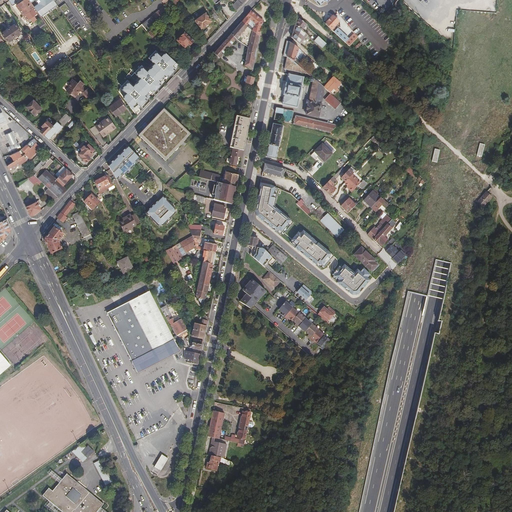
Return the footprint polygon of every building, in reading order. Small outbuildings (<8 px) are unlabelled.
[(30,2),(28,0),(23,0),(16,5),(23,15),(23,16),(35,8),(33,6),(30,2)] [(53,0),(42,0),(33,6),(40,16),(57,5),(54,1),(53,0)] [(170,0),(176,8),(180,5),(176,0),(170,0)] [(237,0),(232,6),(236,10),(242,4),(238,0),(237,0)] [(62,12),(68,8),(64,3),(59,7),(62,12)] [(142,24),(147,30),(170,11),(165,5),(142,24)] [(38,12),(35,8),(23,16),(28,23),(32,21),(32,22),(36,19),(33,15),(36,13),(38,12)] [(389,10),(384,16),(387,18),(392,12),(389,10)] [(262,21),(251,11),(241,22),(246,26),(248,23),(253,27),(252,31),(259,36),(262,21)] [(212,21),(206,12),(195,19),(201,28),(212,21)] [(325,24),(331,30),(336,25),(339,22),(333,16),(325,24)] [(300,19),(295,25),(303,31),(307,25),(300,19)] [(219,58),(236,40),(248,47),(244,66),(252,70),(259,36),(252,31),(246,26),(241,22),(217,50),(214,53),(216,56),(219,58)] [(15,24),(9,28),(15,37),(21,33),(15,24)] [(308,36),(303,31),(295,25),(291,37),(300,45),(308,36)] [(336,25),(331,30),(349,46),(358,38),(355,34),(353,35),(348,39),(346,37),(341,33),(337,29),(339,28),(336,25)] [(8,42),(15,37),(9,28),(2,32),(8,42)] [(152,28),(148,32),(153,37),(157,33),(152,28)] [(184,32),(177,40),(185,47),(189,43),(190,44),(193,41),(184,32)] [(326,44),(318,37),(314,42),(317,46),(318,45),(322,49),(326,44)] [(290,42),(287,56),(308,74),(312,78),(314,75),(315,74),(300,62),(304,53),(290,42)] [(178,63),(167,51),(163,56),(156,50),(148,56),(154,62),(146,69),(142,63),(134,70),(138,76),(131,83),(125,77),(115,84),(115,86),(128,105),(136,102),(140,106),(175,69),(174,67),(178,63)] [(50,66),(63,58),(60,52),(46,60),(50,66)] [(287,56),(284,69),(308,74),(287,56)] [(313,62),(310,65),(315,71),(318,68),(313,62)] [(304,77),(289,74),(287,84),(286,84),(283,95),(284,95),(282,105),(297,108),(304,77)] [(314,75),(312,78),(324,88),(326,85),(314,75)] [(247,77),(247,80),(245,83),(245,85),(251,87),(254,79),(248,77),(247,77)] [(333,77),(324,88),(331,94),(340,84),(333,77)] [(318,117),(324,88),(312,78),(309,78),(309,80),(310,82),(313,81),(306,115),(318,117)] [(73,79),(70,83),(72,84),(69,87),(66,91),(75,98),(77,94),(77,93),(79,90),(82,93),(86,98),(92,94),(89,88),(87,89),(83,86),(85,83),(80,80),(78,83),(73,79)] [(30,93),(33,97),(38,92),(36,89),(30,93)] [(327,99),(336,108),(340,104),(330,95),(327,99)] [(120,99),(109,107),(115,116),(126,108),(120,99)] [(42,109),(33,100),(26,106),(35,115),(42,109)] [(294,111),(276,108),(275,112),(283,114),(282,121),(291,124),(294,111)] [(138,136),(163,162),(189,136),(164,111),(138,136)] [(65,114),(58,122),(62,126),(69,118),(65,114)] [(222,114),(220,122),(230,124),(232,116),(222,114)] [(95,125),(103,137),(116,127),(108,116),(95,125)] [(333,125),(295,116),(293,124),(330,133),(338,125),(335,122),(333,125)] [(40,131),(44,134),(53,125),(52,123),(53,122),(49,118),(41,126),(43,128),(40,131)] [(233,149),(243,151),(250,119),(241,118),(240,122),(239,122),(234,127),(229,148),(233,149)] [(67,128),(70,130),(77,123),(74,120),(67,128)] [(62,126),(56,121),(53,125),(44,134),(48,138),(55,131),(56,132),(62,126)] [(283,126),(273,124),(268,145),(278,147),(283,126)] [(16,132),(14,133),(5,136),(6,138),(9,145),(20,140),(16,132)] [(384,143),(375,135),(370,140),(374,144),(376,142),(380,146),(384,143)] [(12,154),(15,161),(24,155),(37,141),(34,139),(19,151),(12,154)] [(24,155),(15,161),(7,166),(10,171),(28,160),(39,151),(34,146),(37,142),(37,141),(24,155)] [(20,147),(18,142),(7,147),(10,152),(20,147)] [(82,151),(79,154),(82,157),(83,159),(85,162),(87,161),(90,158),(89,157),(92,154),(91,153),(94,149),(88,143),(86,146),(85,145),(83,146),(81,149),(82,151)] [(322,144),(314,152),(324,162),(332,155),(322,144)] [(268,145),(265,158),(275,161),(278,147),(268,145)] [(116,158),(108,166),(113,174),(116,179),(121,176),(132,181),(145,169),(139,164),(142,161),(128,147),(120,154),(116,158)] [(243,151),(233,149),(229,163),(236,165),(238,157),(242,158),(243,151)] [(73,175),(66,169),(55,181),(45,171),(44,173),(43,171),(44,170),(53,161),(50,158),(34,175),(41,182),(48,188),(58,197),(67,189),(62,186),(73,175)] [(282,178),(284,169),(264,163),(262,172),(282,178)] [(55,181),(66,169),(64,166),(55,175),(48,169),(45,171),(55,181)] [(406,170),(414,178),(415,177),(411,173),(407,169),(406,170)] [(341,179),(345,183),(352,176),(354,174),(352,172),(350,171),(350,170),(344,175),(341,179)] [(200,171),(198,178),(205,179),(209,180),(214,181),(218,182),(220,176),(200,171)] [(226,172),(223,184),(235,187),(238,175),(226,172)] [(28,177),(27,178),(33,183),(35,181),(39,184),(41,182),(34,175),(28,177)] [(108,189),(109,190),(109,192),(116,189),(108,175),(104,177),(110,188),(108,189)] [(345,183),(348,186),(350,188),(349,189),(352,192),(358,186),(360,184),(352,176),(345,183)] [(100,195),(109,190),(108,189),(110,188),(104,177),(95,181),(94,182),(100,195)] [(335,180),(332,178),(323,188),(330,196),(335,191),(336,190),(333,187),(337,182),(335,180)] [(172,180),(166,185),(168,188),(170,188),(175,183),(172,180)] [(360,184),(358,186),(362,190),(367,185),(363,181),(360,184)] [(220,197),(233,200),(235,187),(223,184),(223,186),(222,191),(220,190),(219,193),(221,194),(220,197)] [(275,206),(277,189),(268,186),(259,185),(254,211),(256,217),(279,235),(292,220),(275,206)] [(58,197),(48,188),(45,191),(54,200),(58,197)] [(356,200),(359,202),(367,194),(365,191),(356,200)] [(371,208),(380,198),(373,192),(364,202),(371,208)] [(491,198),(486,194),(478,203),(483,207),(491,198)] [(84,201),(92,209),(99,202),(91,195),(84,201)] [(146,213),(158,226),(162,226),(165,223),(171,217),(174,214),(174,209),(173,207),(169,204),(168,202),(164,198),(163,197),(154,205),(151,208),(146,213)] [(355,204),(349,198),(341,206),(340,206),(348,213),(356,205),(355,204)] [(386,208),(389,205),(380,198),(371,208),(375,212),(378,209),(382,205),(386,208)] [(299,202),(296,204),(307,215),(310,212),(302,204),(304,202),(301,200),(299,202)] [(28,205),(25,206),(29,214),(32,216),(41,210),(36,202),(32,203),(31,201),(28,203),(28,205)] [(214,204),(212,215),(223,218),(225,206),(214,204)] [(67,205),(61,213),(65,217),(71,209),(67,205)] [(91,235),(84,221),(79,212),(72,215),(84,238),(91,235)] [(66,218),(65,217),(61,213),(58,217),(59,220),(63,222),(66,218)] [(327,213),(319,221),(336,238),(344,230),(327,213)] [(119,223),(124,233),(137,226),(132,216),(119,223)] [(380,225),(376,229),(375,231),(373,229),(368,235),(374,239),(387,225),(391,220),(389,218),(381,226),(380,225)] [(6,219),(0,222),(0,243),(9,233),(10,229),(11,229),(6,219)] [(225,222),(216,220),(215,224),(216,225),(214,234),(222,235),(225,222)] [(392,220),(391,220),(387,225),(374,239),(381,247),(388,240),(385,236),(391,229),(396,224),(392,220)] [(63,237),(55,229),(45,241),(51,254),(61,249),(58,243),(63,237)] [(332,255),(301,229),(289,243),(321,269),(332,255)] [(190,230),(192,236),(194,242),(198,243),(200,230),(190,230)] [(177,250),(181,256),(185,254),(185,253),(195,247),(194,242),(192,236),(179,243),(182,247),(177,250)] [(258,239),(248,237),(247,245),(256,247),(258,239)] [(389,248),(385,252),(397,263),(400,260),(399,259),(402,256),(399,252),(392,246),(396,242),(393,238),(391,240),(386,245),(389,248)] [(203,250),(215,253),(216,245),(204,242),(203,250)] [(263,248),(263,249),(272,258),(276,261),(278,263),(286,254),(280,249),(279,249),(274,244),(269,249),(267,247),(263,249),(263,248)] [(182,258),(181,256),(177,250),(175,246),(166,251),(173,263),(182,258)] [(256,247),(252,246),(251,250),(255,254),(252,257),(263,267),(267,262),(272,266),(275,261),(272,258),(263,249),(263,248),(257,247),(256,247)] [(374,263),(375,261),(362,248),(354,256),(371,272),(377,266),(374,263)] [(212,265),(215,253),(203,250),(202,257),(203,257),(202,263),(212,265)] [(123,272),(133,267),(127,257),(118,262),(123,272)] [(329,268),(335,269),(338,259),(332,257),(329,268)] [(377,266),(371,272),(373,274),(381,267),(375,261),(374,263),(377,266)] [(354,274),(342,264),(331,276),(337,281),(335,283),(351,296),(357,296),(373,278),(360,267),(354,274)] [(207,293),(211,271),(201,268),(196,290),(207,293)] [(280,281),(269,271),(262,279),(273,289),(280,281)] [(254,282),(253,280),(250,283),(249,282),(244,288),(245,288),(243,291),(245,293),(246,294),(245,296),(243,298),(242,297),(240,302),(249,308),(252,305),(251,304),(253,302),(254,301),(255,301),(257,299),(258,299),(259,300),(263,295),(263,294),(262,293),(264,290),(261,287),(257,284),(254,282)] [(303,285),(296,293),(305,301),(308,298),(309,296),(312,293),(303,285)] [(173,297),(179,294),(175,286),(169,290),(173,297)] [(207,293),(196,290),(196,295),(197,297),(199,298),(205,299),(207,293)] [(280,300),(283,294),(277,291),(274,297),(280,300)] [(150,366),(156,363),(168,357),(166,353),(171,350),(173,354),(174,353),(180,350),(178,347),(177,347),(148,292),(106,313),(137,372),(144,369),(142,365),(148,362),(150,366)] [(199,308),(194,301),(186,306),(189,313),(199,308)] [(284,302),(278,309),(280,311),(282,313),(282,314),(281,315),(287,320),(288,319),(289,318),(290,319),(292,321),(296,324),(294,326),(300,331),(301,329),(305,332),(307,334),(308,335),(308,336),(306,337),(313,342),(313,341),(314,341),(317,344),(318,345),(320,347),(319,348),(322,351),(330,342),(327,338),(326,339),(323,336),(320,333),(320,332),(311,324),(304,319),(305,318),(298,313),(298,314),(292,308),(292,307),(288,304),(284,302)] [(317,315),(326,323),(333,316),(333,315),(335,312),(328,307),(326,310),(323,307),(317,315)] [(175,333),(176,336),(188,329),(182,318),(175,322),(172,318),(170,319),(168,316),(165,318),(175,333)] [(206,325),(202,324),(195,323),(194,326),(193,329),(205,331),(206,325)] [(192,336),(203,339),(205,331),(193,329),(193,330),(192,336)] [(156,363),(157,364),(174,354),(174,353),(173,354),(171,350),(166,353),(168,357),(156,363)] [(198,364),(200,354),(189,351),(187,360),(186,362),(198,364)] [(0,378),(13,367),(0,352),(0,378)] [(144,369),(137,372),(137,374),(157,364),(156,363),(150,366),(148,362),(142,365),(144,369)] [(224,413),(213,411),(207,436),(213,438),(215,438),(218,439),(224,413)] [(247,427),(249,422),(250,413),(242,411),(236,437),(244,439),(247,427)] [(221,436),(220,439),(238,443),(243,444),(244,441),(234,439),(235,436),(231,435),(230,438),(221,436)] [(226,445),(214,443),(212,442),(211,444),(214,445),(213,448),(210,448),(209,455),(212,456),(221,458),(223,459),(226,445)] [(87,445),(81,452),(86,457),(92,451),(87,445)] [(168,459),(161,455),(154,468),(160,472),(168,459)] [(218,462),(220,462),(221,458),(212,456),(211,459),(210,459),(209,465),(207,465),(206,469),(216,471),(218,462)] [(233,467),(234,463),(223,459),(221,458),(220,462),(233,467)] [(100,460),(93,464),(104,486),(111,482),(100,460)] [(52,474),(61,482),(65,478),(56,471),(52,474)] [(65,478),(61,482),(54,490),(50,487),(44,494),(65,511),(98,511),(105,504),(69,472),(65,478)] [(45,504),(53,511),(61,511),(48,500),(45,504)]
